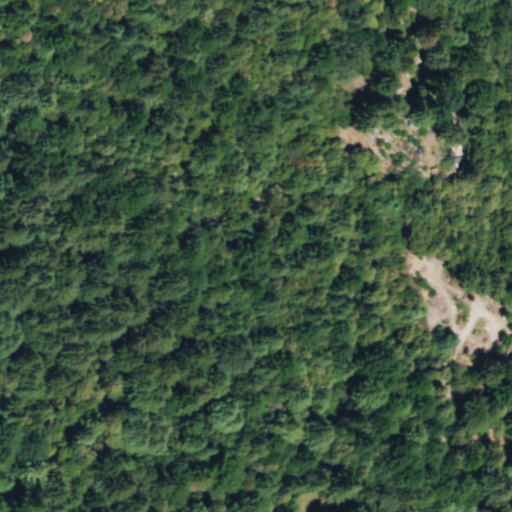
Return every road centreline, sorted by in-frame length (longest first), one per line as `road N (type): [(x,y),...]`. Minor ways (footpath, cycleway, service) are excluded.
road 1 (track): [(458,449),(410,338),(354,254),(330,226),(295,216),(284,177),(235,131),(206,140),(196,169),(253,244),(264,359),(238,397),(182,411),(66,389)]
road 2 (track): [(235,131),(76,81),(47,0)]
